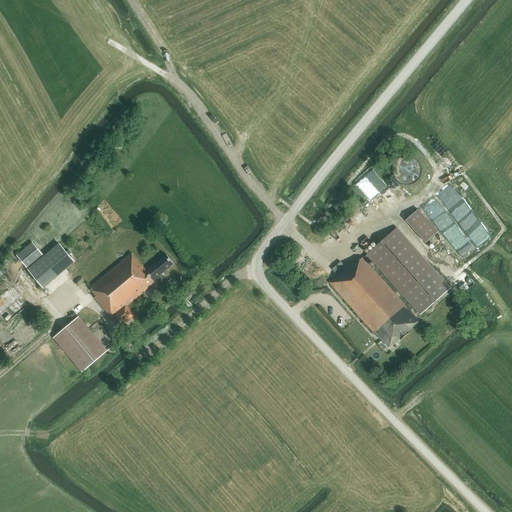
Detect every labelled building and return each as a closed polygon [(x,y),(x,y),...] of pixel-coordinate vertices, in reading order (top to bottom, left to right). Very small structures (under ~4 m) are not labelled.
[(377,189),(385,198),(392,192),(385,183),(377,189)] [(426,243),(438,232),(418,209),(406,220),(426,243)] [(450,288),(397,228),(367,255),(363,258),(362,257),(355,264),(353,262),(346,268),(341,262),(332,269),(338,276),(329,283),(374,333),(375,332),(389,348),(389,347),(399,338),(401,340),(409,333),(407,331),(417,322),(419,321),(367,263),(371,259),(420,315),(450,288)] [(486,233),(473,241),(478,248),(490,241),(486,233)] [(464,259),(476,250),(469,241),(457,250),(464,259)] [(28,269),(44,256),(32,242),(16,256),(28,269)] [(74,262),(59,244),(44,256),(28,269),(43,288),(74,262)] [(153,280),(174,264),(166,254),(146,271),(132,254),(91,288),(97,296),(95,297),(112,318),(113,317),(121,326),(134,315),(127,306),(150,287),(149,285),(154,281),(153,280)] [(108,351),(79,316),(53,338),(82,372),(107,351),(108,351)] [(117,351),(112,346),(107,350),(108,351),(107,351),(111,355),(111,356),(117,351)]
